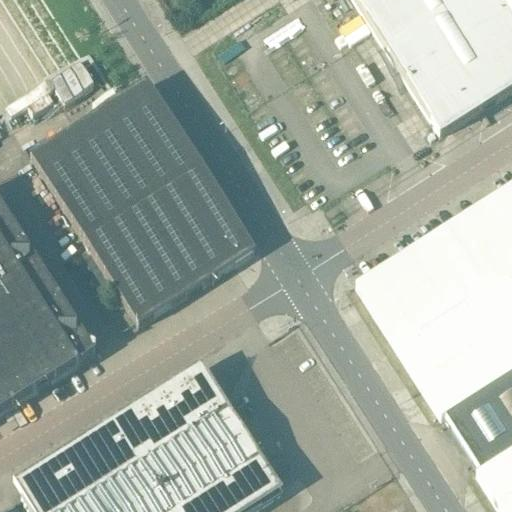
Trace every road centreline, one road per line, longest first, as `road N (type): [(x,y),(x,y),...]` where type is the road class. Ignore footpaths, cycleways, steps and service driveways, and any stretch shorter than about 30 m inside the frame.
road 1 (residential): [(0,464),(296,283)]
road 2 (unclassified): [(296,283),(116,0)]
road 3 (unclassified): [(442,511),(296,283)]
road 4 (unclassified): [(296,283),(511,144)]
